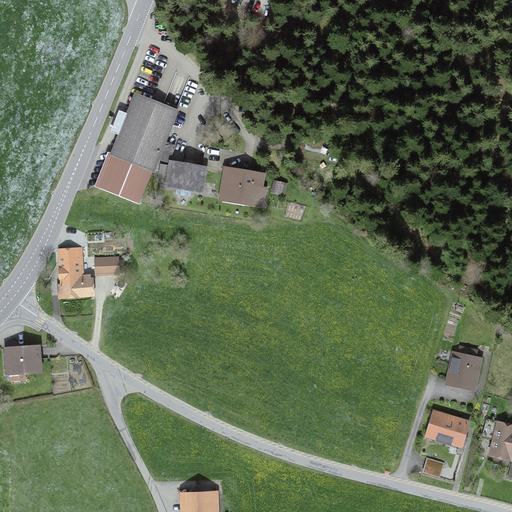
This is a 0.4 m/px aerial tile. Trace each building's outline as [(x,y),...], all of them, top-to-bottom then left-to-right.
[(134,94),(98,188),(139,204),(176,111),(134,94)] [(168,161),(164,188),(203,195),(207,167),(168,161)] [(223,167),(218,201),(262,208),(267,174),(223,167)] [(287,182),(273,179),(270,191),(284,195),(287,182)] [(85,249),(54,251),(57,300),(94,297),(92,276),(87,276),(85,249)] [(118,257),(93,258),(94,277),(119,276),(118,257)] [(2,347),(4,376),(40,373),(37,344),(2,347)] [(451,350),(443,385),(476,392),(483,357),(451,350)] [(470,423),(433,411),(424,440),(461,452),(470,423)] [(511,425),(497,421),(488,457),(511,464),(507,480),(511,481),(511,425)] [(428,456),(424,471),(440,476),(445,461),(428,456)] [(179,494),(179,511),(216,511),(216,493),(179,494)]
